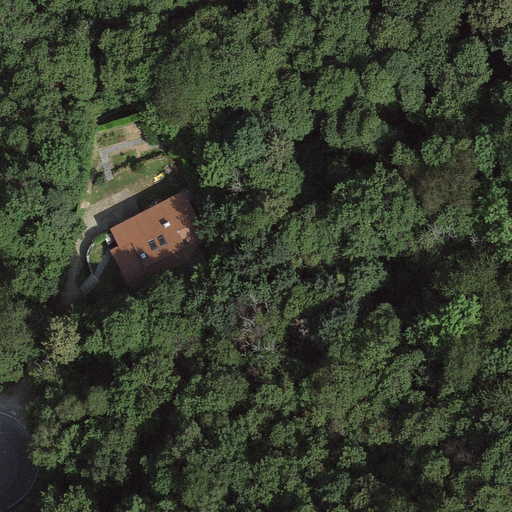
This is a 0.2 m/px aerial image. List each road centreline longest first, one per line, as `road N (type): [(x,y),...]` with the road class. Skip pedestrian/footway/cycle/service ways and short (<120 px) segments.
road 1 (track): [(85,115),(44,327),(7,440),(28,409),(139,346),(183,361)]
road 2 (track): [(183,361),(170,432),(128,511)]
